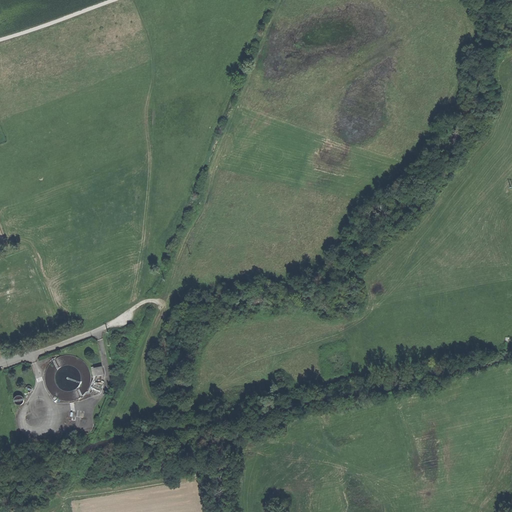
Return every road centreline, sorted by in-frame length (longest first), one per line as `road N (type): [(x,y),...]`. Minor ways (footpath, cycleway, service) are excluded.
road 1 (track): [(280,0),(144,363),(144,381),(166,408),(190,409),(199,382),(233,368),(267,402)]
road 2 (track): [(45,511),(196,474),(274,436)]
road 3 (track): [(114,0),(0,40)]
